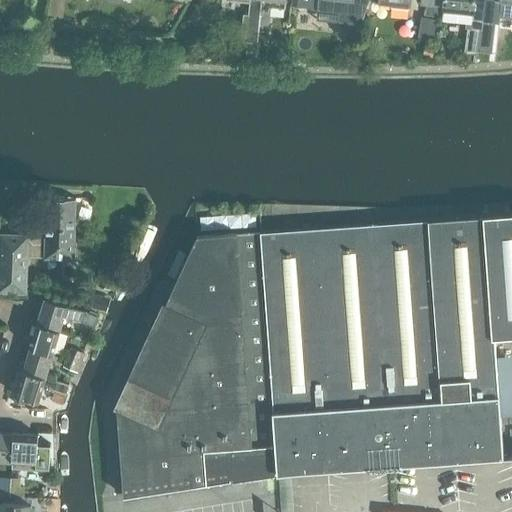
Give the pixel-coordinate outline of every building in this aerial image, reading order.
[(232,0),(251,2),(250,13),(243,12),(241,37),(247,38),(246,55),(256,55),(258,39),(259,30),(262,0),(232,0)] [(262,0),(259,30),(260,31),(268,31),(269,26),(271,6),(286,8),(287,0),(262,0)] [(298,0),(297,8),(315,10),(316,0),(298,0)] [(319,0),(318,12),(341,14),(340,21),(359,23),(367,0),(319,0)] [(391,6),(410,8),(411,0),(384,0),(392,1),(391,6)] [(444,0),(444,8),(442,19),(473,23),(473,19),(475,0),(444,0)] [(475,0),(473,19),(484,20),(486,0),(475,0)] [(480,29),(478,51),(493,52),(496,23),(500,23),(501,16),(511,17),(511,0),(486,0),(484,20),(482,29),(480,29)] [(197,10),(191,22),(203,28),(209,16),(197,10)] [(469,27),(466,53),(477,52),(478,51),(480,29),(469,27)] [(426,45),(424,55),(434,57),(436,47),(426,45)] [(74,246),(76,197),(46,197),(45,235),(29,235),(29,233),(0,233),(0,249),(0,290),(27,292),(27,289),(28,255),(45,256),(45,257),(74,258),(74,246)] [(511,211),(375,222),(392,463),(504,455),(504,454),(493,454),(492,435),(502,434),(495,334),(511,333),(511,211)] [(262,231),(261,231),(279,469),(279,471),(388,463),(392,463),(375,222),(263,230),(262,231)] [(279,469),(261,231),(239,232),(239,231),(198,234),(117,406),(118,406),(124,496),(208,484),(208,481),(210,481),(210,484),(253,476),(252,474),(279,469)] [(113,287),(117,273),(104,269),(100,283),(113,287)] [(45,298),(38,322),(60,329),(65,315),(97,325),(100,315),(68,305),(45,298)] [(38,322),(31,345),(54,352),(60,329),(38,322)] [(31,345),(24,369),(46,376),(54,352),(31,345)] [(72,347),(68,356),(83,362),(87,353),(72,347)] [(68,356),(64,367),(79,373),(83,362),(68,356)] [(24,369),(16,394),(39,400),(43,387),(55,391),(53,400),(65,404),(71,383),(46,376),(24,369)] [(40,401),(30,398),(28,405),(38,408),(40,401)] [(0,460),(13,461),(15,432),(0,431),(0,460)] [(13,461),(12,468),(52,470),(54,443),(39,442),(40,434),(15,432),(13,461)] [(504,454),(502,434),(492,435),(493,454),(504,454)] [(11,478),(2,477),(2,491),(10,491),(10,486),(11,478)] [(10,491),(10,496),(24,496),(25,486),(21,486),(10,486),(10,491)] [(30,511),(31,505),(31,504),(15,504),(1,503),(0,511),(30,511)]
